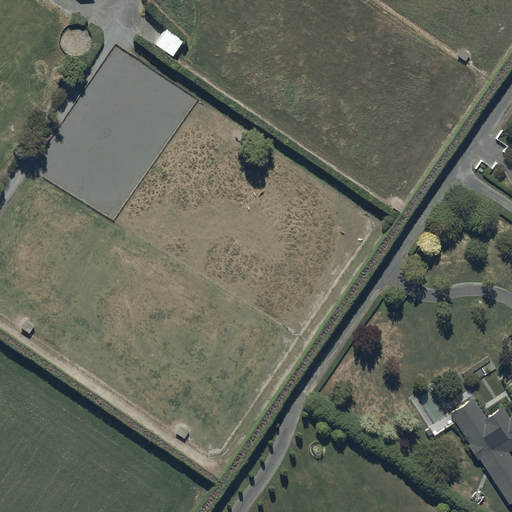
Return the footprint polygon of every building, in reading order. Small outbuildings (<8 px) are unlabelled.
[(184,39),(165,28),(155,44),(174,55),(184,39)] [(25,316),(18,325),(30,334),(36,325),(25,316)] [(478,459),(479,458),(507,502),(511,498),(511,456),(508,451),(511,448),(511,368),(511,369),(511,414),(509,416),(501,404),(485,414),(474,396),(450,411),(468,441),(467,442),(478,459)] [(432,423),(443,416),(424,389),(413,396),(432,423)] [(178,423),(174,431),(186,438),(191,429),(178,423)]
